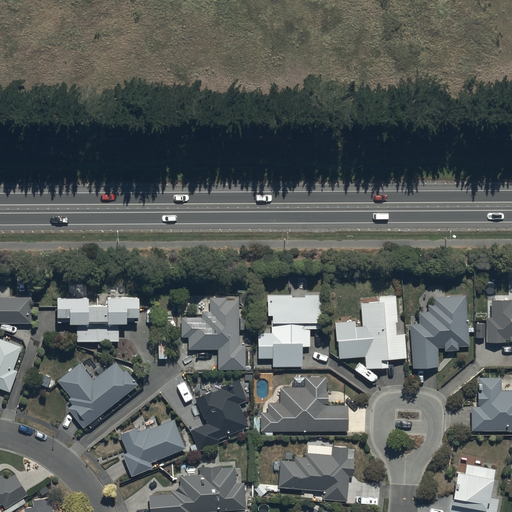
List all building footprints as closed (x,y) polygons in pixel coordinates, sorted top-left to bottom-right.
[(291,296),(267,297),(267,317),(271,317),(271,335),(257,335),(258,360),(272,360),(272,369),(301,368),(301,348),(309,348),(309,332),(321,331),(321,297),(304,297),(304,299),(291,299),(291,296)] [(467,329),(465,297),(434,299),(435,306),(427,307),(427,313),(419,314),(420,326),(409,327),(412,370),(439,368),(437,349),(444,349),(444,354),(458,353),(457,349),(469,348),(468,334),(474,333),(473,329),(467,329)] [(31,299),(0,298),(0,324),(31,325),(31,299)] [(87,302),(55,302),(55,320),(60,320),(60,325),(68,325),(68,328),(76,328),(76,343),(118,343),(118,327),(126,327),(126,325),(137,325),(137,321),(138,321),(138,301),(137,301),(137,298),(126,298),(126,301),(108,301),(108,309),(87,309),(87,302)] [(397,324),(395,298),(378,299),(378,304),(360,305),(360,307),(353,307),(355,321),(362,320),(362,328),(354,329),(354,322),(335,324),(338,360),(364,358),(366,372),(388,370),(387,362),(406,361),(404,335),(396,336),(395,324),(397,324)] [(238,346),(238,302),(226,302),(226,299),(209,299),(209,314),(201,314),(201,319),(181,320),(181,339),(188,339),(188,352),(218,352),(218,372),(245,371),(245,346),(238,346)] [(511,303),(511,302),(492,302),(492,320),(486,320),(486,325),(475,325),(475,339),(486,339),(486,344),(504,344),(504,340),(509,340),(509,343),(511,343),(511,303)] [(12,371),(21,348),(0,340),(0,390),(9,394),(16,373),(12,371)] [(92,382),(78,365),(57,383),(70,399),(68,401),(72,406),(67,411),(83,431),(137,387),(126,372),(124,374),(115,363),(105,372),(101,367),(96,371),(99,376),(92,382)] [(260,413),(260,432),(347,431),(347,407),(327,407),(327,393),(325,393),(325,379),(303,380),(303,389),(280,389),(280,404),(267,404),(267,413),(260,413)] [(470,408),(470,432),(511,431),(511,392),(501,393),(501,379),(478,380),(478,408),(470,408)] [(248,427),(239,404),(246,401),(238,380),(221,387),(222,389),(211,393),(210,392),(195,398),(203,419),(205,418),(208,424),(191,431),(198,449),(219,441),(217,439),(248,427)] [(122,456),(130,478),(152,470),(150,464),(186,451),(174,420),(150,429),(150,427),(137,432),(136,429),(119,435),(126,454),(122,456)] [(293,462),(280,461),(278,489),(323,492),(323,501),(347,503),(348,479),(352,479),(353,459),(347,459),(348,449),(307,446),(306,455),(305,455),(305,460),(294,459),(293,462)] [(463,477),(457,475),(449,511),(496,511),(499,501),(490,499),(495,472),(466,465),(463,477)] [(171,497),(148,497),(148,511),(226,511),(246,511),(245,485),(236,485),(235,468),(221,469),(221,467),(199,468),(200,475),(179,476),(179,487),(175,492),(171,492),(171,497)] [(0,474),(0,506),(2,505),(5,510),(27,496),(14,476),(4,482),(0,474)] [(51,511),(49,499),(32,502),(33,509),(23,510),(23,511),(51,511)]
